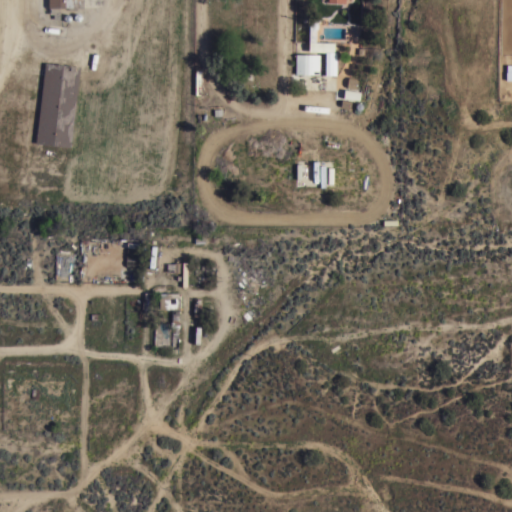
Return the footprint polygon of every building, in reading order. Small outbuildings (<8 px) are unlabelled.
[(83,0),(83,7),(75,7),(75,9),(68,9),(68,7),(59,7),(59,18),(53,18),(53,13),(48,13),(48,7),(48,0),(83,0)] [(336,74),(320,74),(320,51),(336,51),(336,74)] [(319,73),(295,73),(295,53),(319,54),(319,73)] [(45,61),(79,66),(70,146),(35,142),(45,61)] [(126,241),(138,242),(137,260),(125,259),(126,241)] [(158,308),(159,296),(159,291),(178,292),(178,297),(179,297),(179,309),(158,308)] [(171,327),(170,327),(170,321),(171,321),(171,312),(175,313),(175,311),(178,311),(178,321),(179,321),(179,324),(179,327),(177,327),(177,349),(171,349),(171,327)] [(154,322),(169,322),(169,346),(153,345),(154,322)]
